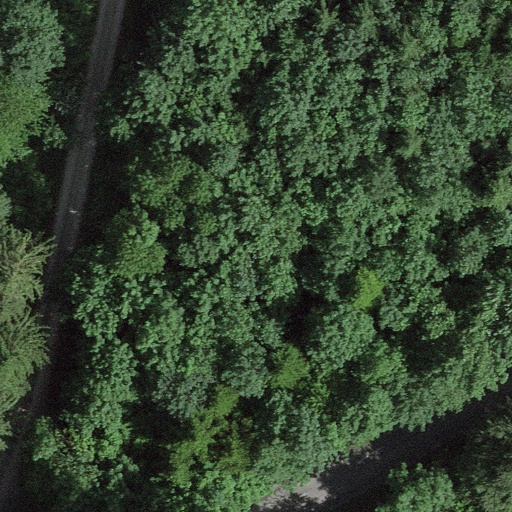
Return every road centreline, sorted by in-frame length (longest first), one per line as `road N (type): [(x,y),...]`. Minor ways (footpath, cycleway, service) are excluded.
road 1 (track): [(0,505),(19,450),(113,0)]
road 2 (tertiary): [(511,378),(289,511)]
